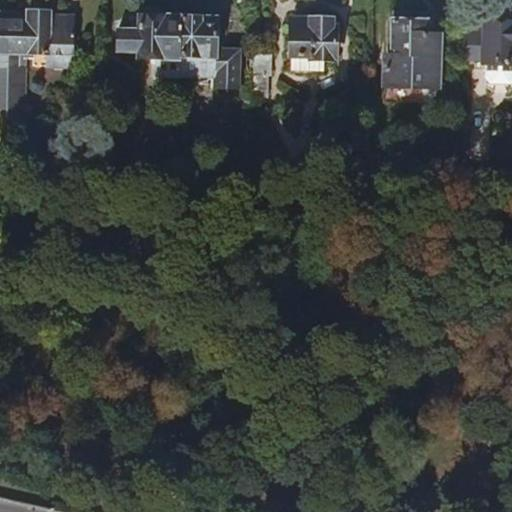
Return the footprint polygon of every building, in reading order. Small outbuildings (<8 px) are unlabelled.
[(72,48),(72,17),(48,16),(44,12),(32,11),(28,17),(20,15),(7,14),(7,47),(7,52),(33,53),(47,53),(46,65),(50,66),(52,70),(61,70),(63,67),(65,66),(68,67),(68,54),(72,48)] [(335,60),(336,26),(331,27),(331,19),(329,19),(326,14),(319,13),(314,16),(314,19),(311,19),(311,30),(291,30),(290,70),(325,71),(325,60),(335,60)] [(437,76),(437,35),(425,34),(425,15),(390,14),(390,57),(379,57),(379,105),(420,104),(424,104),(427,102),(430,100),(432,97),(433,94),(435,90),(436,86),(437,82),(437,76)] [(180,58),(180,19),(139,19),(139,33),(127,33),(127,53),(139,53),(138,60),(158,61),(180,61),(180,58)] [(216,59),(217,19),(180,19),(180,58),(216,59)] [(311,30),(311,19),(291,19),(291,30),(311,30)] [(511,24),(480,23),(480,34),(462,33),(462,60),(480,60),(480,65),(484,65),(511,65),(511,24)] [(25,69),(26,58),(7,57),(7,68),(25,69)] [(272,77),(272,57),(254,57),(254,77),(268,77),(272,77)] [(180,74),(180,61),(158,61),(157,73),(180,74)] [(511,83),(511,65),(484,65),(484,82),(488,85),(508,86),(511,83)] [(23,115),(25,69),(7,68),(5,111),(8,111),(8,114),(23,115)] [(268,99),(268,77),(254,77),(253,98),(268,99)] [(370,121),(353,121),(353,149),(370,149),(370,121)]
